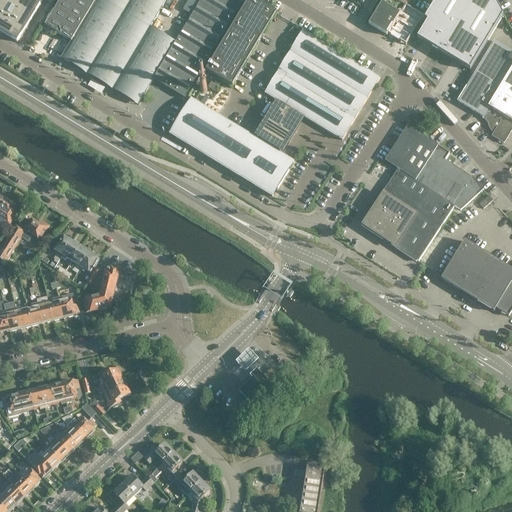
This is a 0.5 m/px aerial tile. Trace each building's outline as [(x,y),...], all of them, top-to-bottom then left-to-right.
[(0,0),(0,32),(17,42),(43,0),(0,0)] [(60,0),(45,26),(71,42),(61,58),(138,105),(154,80),(167,88),(166,90),(167,92),(170,94),(172,94),(173,92),(184,98),(243,0),(201,0),(175,43),(150,28),(166,0),(60,0)] [(254,0),(249,0),(206,72),(232,88),(271,22),(277,13),(254,0)] [(387,36),(388,34),(401,13),(407,3),(402,0),(383,0),(369,25),(387,36)] [(441,0),(426,24),(423,30),(463,55),(492,0),(441,0)] [(419,23),(401,13),(388,34),(406,45),(419,23)] [(380,79),(303,32),(261,101),(329,143),(334,135),(342,140),(380,79)] [(42,40),(49,44),(53,39),(46,34),(42,40)] [(494,42),(458,102),(483,117),(482,119),(483,119),(484,117),(486,119),(489,122),(490,124),(491,128),(493,130),(495,132),(493,136),(504,143),(511,129),(511,45),(502,39),(498,45),(494,42)] [(454,88),(463,63),(448,57),(439,82),(454,88)] [(284,121),(235,92),(220,117),(191,99),(169,134),(273,197),(284,179),(288,181),(285,187),(311,204),(335,167),(279,130),(284,121)] [(470,177),(469,176),(445,161),(449,154),(408,127),(385,161),(400,171),(364,226),(419,261),(455,207),(460,210),(483,190),(471,177),(470,177)] [(489,196),(480,204),(484,209),(493,200),(489,196)] [(7,227),(8,224),(17,209),(7,203),(0,213),(0,218),(4,221),(2,224),(7,227)] [(39,225),(30,220),(24,229),(30,232),(28,234),(32,236),(31,236),(39,241),(40,238),(41,239),(49,227),(41,222),(39,225)] [(0,248),(0,260),(6,264),(26,233),(15,226),(1,249),(0,248)] [(511,231),(502,241),(511,251),(511,231)] [(61,259),(71,242),(61,236),(53,250),(58,253),(53,260),(55,261),(53,263),(57,265),(61,259)] [(101,239),(99,243),(114,253),(117,249),(101,239)] [(71,242),(61,259),(65,262),(67,259),(72,262),(80,248),(71,242)] [(511,270),(465,242),(442,280),(494,312),(496,308),(509,316),(511,311),(511,270)] [(76,275),(79,271),(90,254),(80,248),(72,262),(77,265),(72,272),(76,275)] [(90,254),(79,271),(84,274),(86,270),(91,273),(99,260),(90,254)] [(106,273),(102,272),(97,268),(88,282),(93,285),(91,288),(100,296),(110,307),(119,271),(115,269),(110,269),(110,272),(106,272),(106,273)] [(76,306),(73,294),(58,298),(63,317),(78,313),(77,306),(76,306)] [(87,313),(110,307),(100,296),(84,300),(87,313)] [(41,322),(52,319),(48,303),(47,297),(36,300),(37,304),(41,322)] [(54,302),(48,303),(52,319),(63,317),(58,298),(53,299),(54,302)] [(4,307),(10,330),(20,327),(16,309),(14,303),(4,306),(4,307)] [(31,325),(41,322),(37,304),(32,306),(32,307),(27,308),(31,325)] [(0,332),(10,330),(4,307),(0,308),(0,332)] [(23,309),(22,308),(16,309),(20,327),(31,325),(27,308),(23,309)] [(259,361),(249,350),(236,363),(246,373),(259,361)] [(84,361),(79,362),(82,374),(87,372),(84,361)] [(118,370),(117,368),(108,372),(106,371),(98,375),(98,377),(96,377),(101,388),(123,378),(119,370),(118,370)] [(276,389),(259,371),(256,369),(249,375),(252,378),(239,391),(248,400),(253,407),(260,400),(267,393),(269,395),(276,389)] [(127,389),(127,387),(123,378),(101,388),(97,390),(100,396),(104,394),(106,399),(127,389)] [(66,403),(71,402),(70,400),(79,398),(81,395),(79,389),(77,380),(62,384),(66,403)] [(62,404),(66,403),(62,384),(51,387),(55,404),(61,402),(62,404)] [(49,405),(55,404),(51,387),(41,390),(45,408),(49,407),(49,405)] [(127,389),(106,399),(111,408),(122,402),(123,404),(132,399),(127,389)] [(40,410),(45,408),(41,390),(30,393),(34,409),(40,408),(40,410)] [(28,411),(34,409),(30,393),(19,395),(24,414),(28,413),(28,411)] [(19,415),(24,414),(19,395),(7,398),(7,400),(3,401),(5,408),(10,406),(12,415),(19,413),(19,415)] [(67,406),(68,408),(69,413),(76,410),(75,404),(67,406)] [(88,406),(82,409),(91,420),(97,415),(88,406)] [(94,410),(101,417),(105,413),(99,406),(94,410)] [(65,417),(71,424),(85,438),(96,427),(90,421),(88,424),(81,417),(76,422),(74,420),(69,415),(65,417)] [(85,438),(71,424),(67,427),(69,429),(65,433),(77,446),(85,438)] [(58,436),(55,440),(68,454),(77,446),(65,433),(60,438),(58,436)] [(55,440),(54,440),(51,436),(42,444),(48,450),(60,462),(68,454),(55,440)] [(16,454),(26,444),(22,440),(18,442),(11,449),(16,454)] [(174,453),(165,444),(157,452),(154,449),(144,458),(150,464),(152,461),(158,468),(162,464),(174,453)] [(41,453),(38,456),(51,470),(60,462),(48,450),(43,454),(41,453)] [(145,455),(141,451),(136,456),(140,460),(145,455)] [(38,456),(35,453),(27,461),(31,466),(43,478),(51,470),(38,456)] [(182,463),(177,457),(174,453),(162,464),(168,471),(165,474),(172,482),(180,475),(175,470),(182,463)] [(319,511),(326,469),(307,466),(306,473),(303,472),(302,477),(305,478),(299,511),(319,511)] [(22,472),(18,476),(31,489),(40,481),(28,469),(23,473),(22,472)] [(201,482),(193,473),(185,481),(180,475),(172,482),(180,490),(186,497),(190,493),(201,482)] [(11,485),(23,497),(31,489),(18,476),(14,479),(16,480),(11,485)] [(123,486),(134,498),(143,489),(146,493),(154,485),(147,478),(140,485),(132,478),(123,486)] [(165,479),(157,486),(162,491),(170,484),(165,479)] [(191,511),(195,511),(200,511),(204,501),(202,499),(210,492),(201,482),(190,493),(186,497),(191,503),(193,504),(191,511)] [(15,505),(23,497),(11,485),(6,489),(5,488),(1,491),(15,505)] [(134,498),(123,486),(114,494),(122,502),(115,509),(117,511),(125,511),(129,509),(126,506),(134,498)] [(0,506),(5,511),(7,511),(15,505),(1,491),(0,492),(0,506)]
